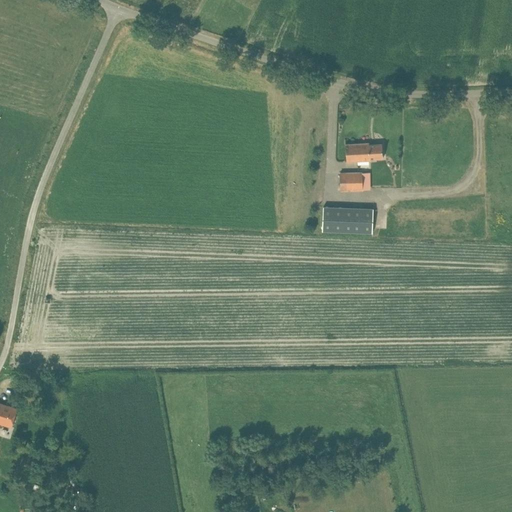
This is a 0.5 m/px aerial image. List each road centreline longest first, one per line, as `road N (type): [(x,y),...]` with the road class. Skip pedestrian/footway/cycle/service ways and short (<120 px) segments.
road 1 (unclassified): [(511,95),(370,95),(329,87),(111,9)]
road 2 (unclassified): [(0,347),(24,210),(111,9)]
